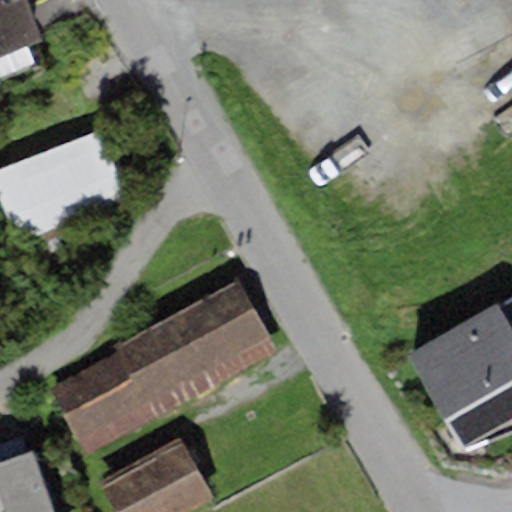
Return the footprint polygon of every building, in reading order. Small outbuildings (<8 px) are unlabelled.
[(21,0),(0,0),(0,46),(34,35),(21,0)] [(94,128),(0,165),(0,192),(18,237),(122,196),(94,128)] [(112,342),(116,351),(51,385),(86,451),(272,354),(233,279),(112,342)] [(511,292),(412,348),(467,447),(511,426),(511,292)] [(176,439),(99,480),(116,511),(176,511),(207,496),(176,439)] [(0,460),(0,511),(51,511),(30,450),(0,460)]
